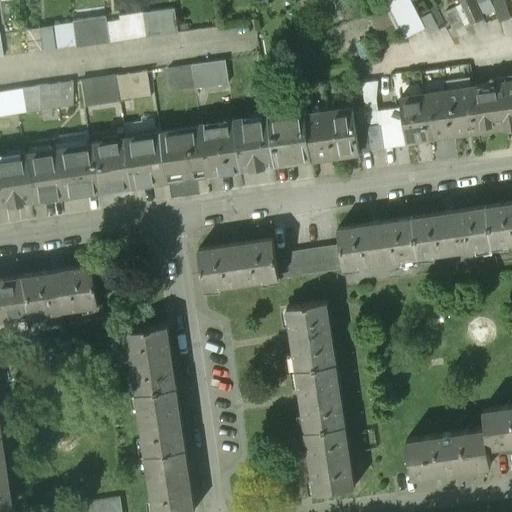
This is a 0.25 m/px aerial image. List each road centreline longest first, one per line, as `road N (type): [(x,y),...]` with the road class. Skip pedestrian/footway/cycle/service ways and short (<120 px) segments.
road 1 (residential): [(178,213),(511,166)]
road 2 (residential): [(178,213),(218,511)]
road 3 (unknown): [(315,68),(511,37)]
road 4 (residential): [(0,245),(178,213)]
road 5 (residential): [(333,511),(511,486)]
